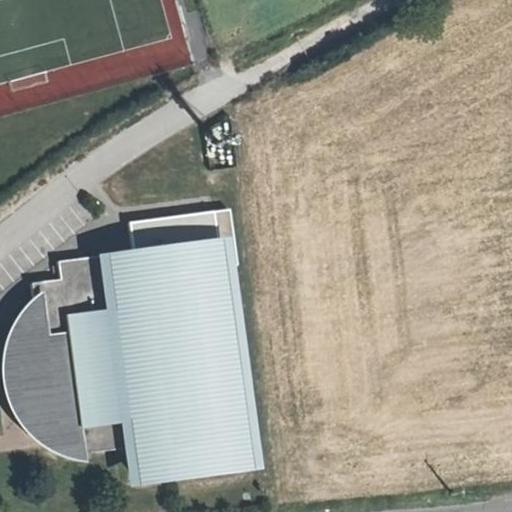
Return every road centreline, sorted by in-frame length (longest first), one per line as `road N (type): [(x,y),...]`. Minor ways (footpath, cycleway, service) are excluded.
road 1 (unclassified): [(280,70),(87,175),(0,238)]
road 2 (track): [(411,0),(280,70)]
